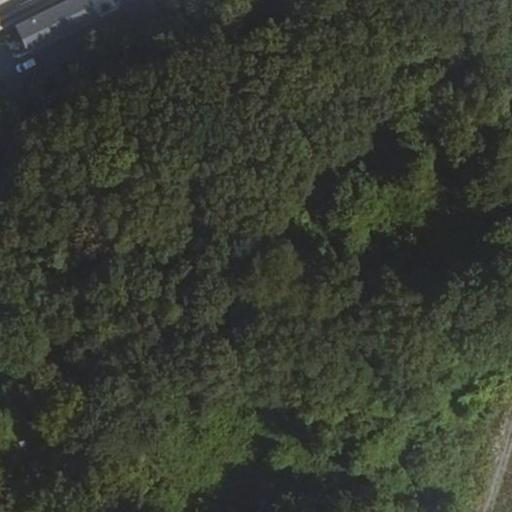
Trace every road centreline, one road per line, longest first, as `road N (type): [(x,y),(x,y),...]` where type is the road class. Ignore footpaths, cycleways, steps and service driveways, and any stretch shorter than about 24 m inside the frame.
road 1 (track): [(511,323),(333,481),(240,491),(172,461),(0,298)]
road 2 (track): [(333,481),(499,511)]
